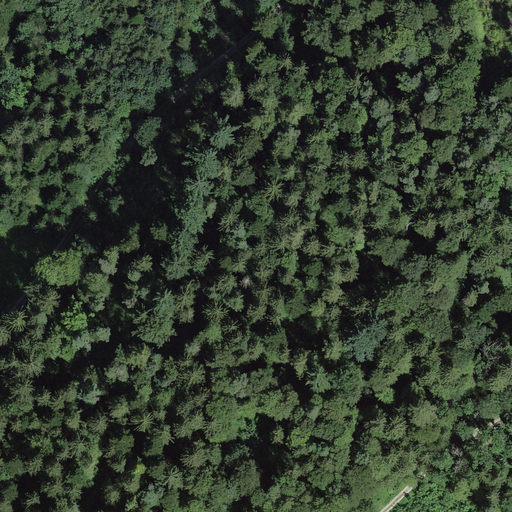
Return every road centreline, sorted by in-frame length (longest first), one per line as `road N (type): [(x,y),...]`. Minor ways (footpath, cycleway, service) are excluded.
road 1 (track): [(294,0),(143,126),(0,321)]
road 2 (track): [(374,511),(472,405),(511,381)]
